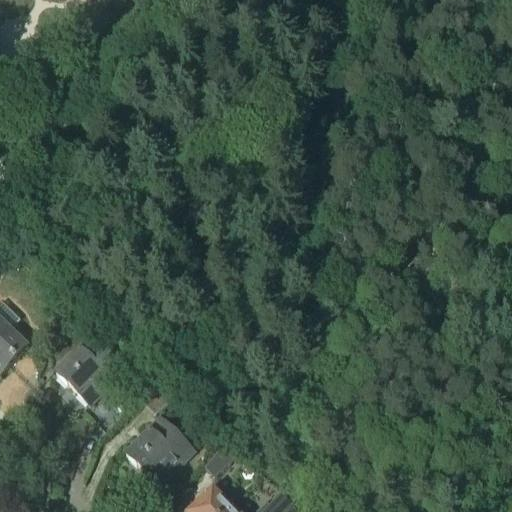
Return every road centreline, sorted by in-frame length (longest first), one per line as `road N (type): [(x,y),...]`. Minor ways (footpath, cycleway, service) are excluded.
road 1 (track): [(371,0),(310,150),(287,276),(303,372),(369,480),(403,511)]
road 2 (track): [(31,160),(145,0)]
